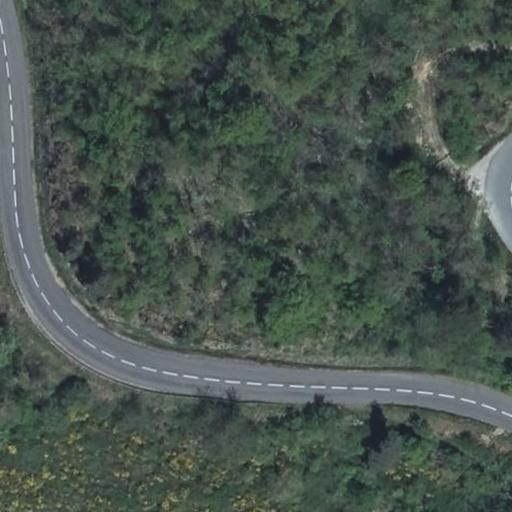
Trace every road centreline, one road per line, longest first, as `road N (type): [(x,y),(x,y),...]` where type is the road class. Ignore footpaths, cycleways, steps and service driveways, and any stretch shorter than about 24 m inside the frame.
road 1 (secondary): [(0,21),(24,252),(54,311),(99,349),(163,371),(420,391),(511,413)]
road 2 (track): [(511,511),(463,470),(240,382)]
